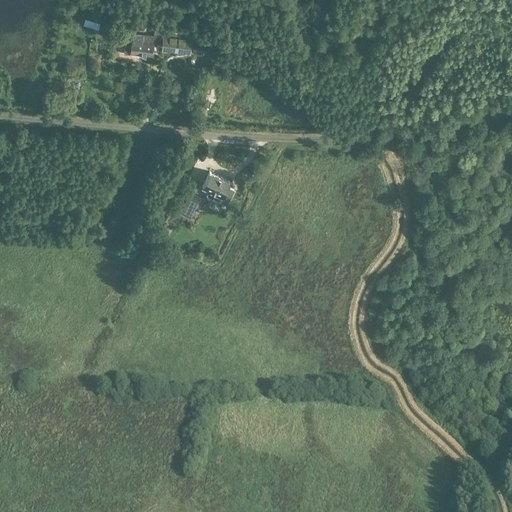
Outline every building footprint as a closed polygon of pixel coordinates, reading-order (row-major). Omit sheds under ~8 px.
[(81,17),(82,13),(81,10),(83,6),(79,4),(77,8),(74,10),(72,13),(74,17),(77,18),(81,17)] [(101,22),(100,34),(112,35),(113,23),(101,22)] [(133,33),(126,33),(125,52),(152,55),(154,35),(145,34),(144,42),(141,42),(141,37),(132,36),(133,33)] [(165,33),(163,48),(189,51),(190,36),(165,33)] [(203,39),(194,38),(193,49),(202,50),(203,39)] [(229,181),(210,172),(203,186),(209,189),(206,194),(226,204),(234,190),(227,186),(229,181)] [(191,219),(201,198),(194,194),(199,183),(191,179),(175,211),(191,219)]
